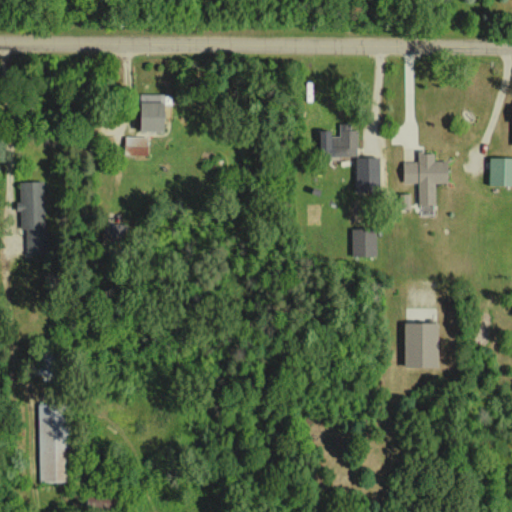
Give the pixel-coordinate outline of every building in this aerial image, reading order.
[(160,130),(161,93),(138,93),(137,130),(160,130)] [(356,155),(355,129),(349,129),(348,122),(338,122),(338,135),(329,136),(328,129),(317,129),(318,156),(356,155)] [(146,155),(146,136),(124,135),(123,154),(146,155)] [(446,160),(433,160),(433,151),(416,152),(416,160),(402,160),(402,183),(417,183),(417,203),(434,203),(434,183),(446,183),(446,160)] [(377,156),(354,156),(354,188),(378,188),(377,156)] [(511,184),(511,157),(488,157),(487,184),(511,184)] [(19,230),(42,230),(43,181),(17,181),(17,210),(19,211),(19,230)] [(409,193),(398,193),(399,208),(409,207),(409,193)] [(374,256),(375,228),(350,227),(350,255),(374,256)] [(435,366),(436,322),(402,321),(401,366),(435,366)] [(39,481),(66,481),(65,403),(38,403),(39,481)]
